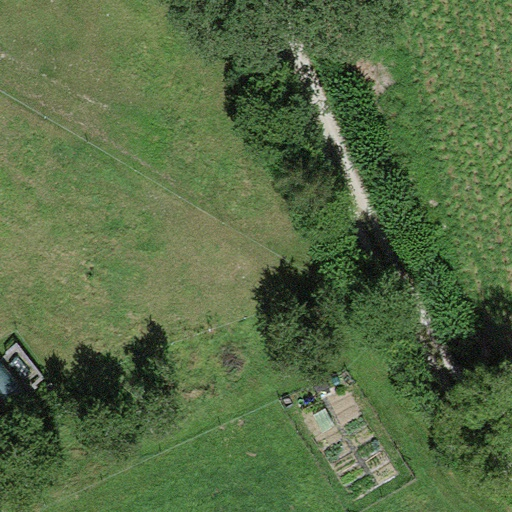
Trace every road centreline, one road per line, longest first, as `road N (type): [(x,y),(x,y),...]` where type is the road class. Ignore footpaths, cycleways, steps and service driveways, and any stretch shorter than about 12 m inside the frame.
road 1 (track): [(261,0),(373,251)]
road 2 (track): [(373,251),(511,473)]
